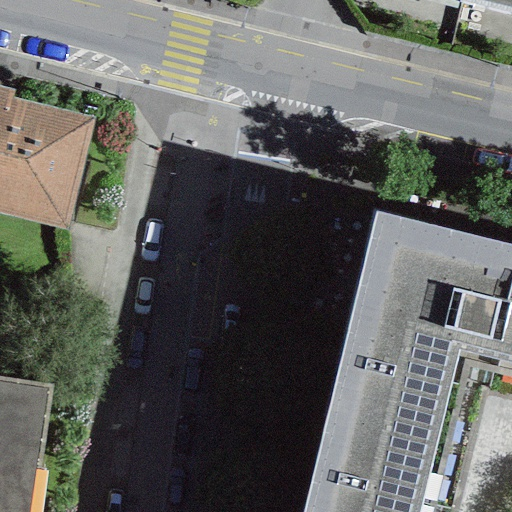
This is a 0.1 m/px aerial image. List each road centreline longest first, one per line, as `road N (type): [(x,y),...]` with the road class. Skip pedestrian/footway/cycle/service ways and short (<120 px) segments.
road 1 (residential): [(208,511),(270,71)]
road 2 (residential): [(0,6),(270,71)]
road 3 (residential): [(270,71),(511,130)]
